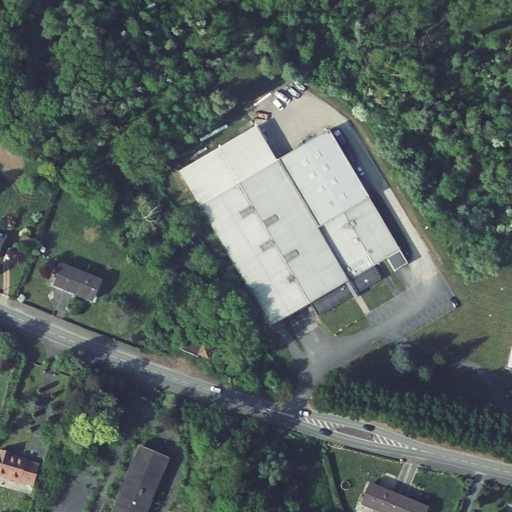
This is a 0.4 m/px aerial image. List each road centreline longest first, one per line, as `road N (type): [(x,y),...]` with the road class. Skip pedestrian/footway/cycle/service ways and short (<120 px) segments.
road 1 (residential): [(0,311),(286,416)]
road 2 (unclassified): [(511,474),(286,416)]
